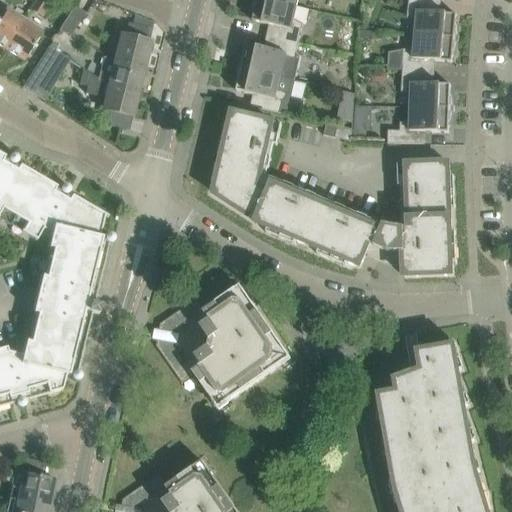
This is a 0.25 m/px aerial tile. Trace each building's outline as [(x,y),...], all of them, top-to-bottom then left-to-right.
[(37,0),(30,11),(40,18),(47,6),(37,0)] [(293,20),(296,7),(264,0),(253,0),(253,1),(252,13),(254,13),(252,22),(276,27),(273,39),(298,45),(303,25),(293,20)] [(433,13),(434,2),(420,0),(409,0),(407,20),(416,23),(415,36),(458,40),(458,37),(458,25),(456,24),(456,16),(433,13)] [(74,31),(85,14),(74,7),(58,31),(69,38),(71,35),(74,31)] [(0,46),(6,50),(23,22),(4,11),(4,12),(0,9),(0,46)] [(153,30),(155,24),(133,16),(131,25),(153,30)] [(23,22),(6,50),(24,62),(42,34),(32,27),(23,22)] [(114,62),(144,69),(150,44),(120,36),(114,61),(114,62)] [(458,43),(458,40),(415,36),(414,48),(389,54),(388,67),(403,67),(402,72),(427,73),(428,61),(452,64),(453,55),(455,55),(458,43)] [(294,64),(298,45),(273,39),(270,51),(247,45),(245,54),(243,53),(239,65),(238,68),(280,77),(283,65),(294,64)] [(46,75),(58,55),(48,48),(35,68),(46,75)] [(56,82),(67,65),(69,62),(58,55),(46,75),(56,82)] [(114,62),(114,61),(103,58),(98,81),(104,85),(138,94),(144,69),(114,62)] [(277,90),(280,77),(238,68),(237,71),(236,83),(238,83),(236,92),(260,97),(257,109),(282,115),(287,95),(277,90)] [(427,85),(427,73),(402,72),(401,93),(411,96),(410,109),(454,110),(454,107),(452,95),(450,95),(451,86),(427,85)] [(132,119),(138,94),(104,85),(98,81),(94,96),(105,99),(102,111),(132,119)] [(355,109),(355,120),(368,121),(368,109),(355,109)] [(453,113),(454,110),(410,109),(410,121),(400,124),(400,132),(388,132),(387,145),(424,145),(425,133),(449,134),(449,125),(451,125),(453,113)] [(282,125),(251,118),(231,114),(229,126),(225,125),(211,183),(215,184),(213,194),(251,219),(257,222),(256,225),(360,269),(371,243),(375,245),(374,248),(381,251),(379,257),(397,261),(397,254),(404,254),(404,258),(403,258),(404,279),(453,277),(453,264),(457,264),(453,177),(450,177),(449,164),(398,166),(398,188),(401,188),(403,230),(383,226),(267,177),(274,145),(277,146),(282,125)] [(353,131),(338,127),(326,125),(324,136),(351,142),(353,131)] [(17,171),(2,162),(5,157),(0,154),(0,213),(3,209),(28,223),(22,233),(36,242),(42,231),(52,233),(99,238),(104,217),(106,219),(107,218),(72,197),(69,201),(54,192),(57,188),(20,166),(17,171)] [(18,161),(18,160),(18,158),(17,158),(17,157),(16,156),(15,156),(14,155),(13,155),(12,155),(12,156),(10,156),(10,157),(9,158),(9,159),(9,160),(16,164),(17,163),(18,162),(18,161)] [(70,191),(70,190),(70,189),(69,188),(68,187),(67,186),(65,186),(63,186),(62,187),(61,188),(60,189),(60,190),(68,195),(68,194),(69,193),(70,191)] [(105,239),(99,238),(52,233),(48,250),(53,251),(46,280),(41,279),(33,313),(37,315),(30,344),(26,343),(22,358),(65,376),(71,378),(71,379),(72,381),(73,382),(75,383),(76,383),(78,382),(79,381),(80,380),(80,378),(79,376),(78,375),(77,374),(91,314),(98,316),(100,306),(93,305),(108,245),(110,245),(111,244),(112,243),(113,242),(113,240),(113,238),(111,237),(110,236),(108,236),(107,237),(105,238),(105,239)] [(252,294),(242,280),(230,289),(233,293),(205,312),(196,300),(160,325),(160,326),(159,331),(158,331),(156,340),(158,340),(157,346),(156,346),(182,383),(194,374),(213,402),(209,405),(217,417),(232,407),(229,403),(281,366),(284,370),(298,361),(288,347),(284,349),(248,297),(252,294)] [(491,511),(490,495),(484,496),(478,473),(482,472),(480,463),(475,464),(472,445),(478,443),(470,423),(468,423),(466,409),(471,407),(464,387),(462,388),(460,374),(465,372),(458,352),(456,352),(455,347),(419,354),(422,370),(393,380),(395,395),(379,397),(380,402),(378,402),(378,424),(384,424),(386,437),(384,438),(384,459),(390,459),(394,484),(391,484),(390,484),(394,499),(395,499),(398,498),(401,511),(491,511)] [(65,376),(22,358),(8,355),(6,348),(0,350),(0,397),(8,396),(9,399),(28,394),(27,390),(46,385),(48,394),(62,390),(65,376)] [(122,501),(123,501),(122,507),(120,507),(119,511),(237,511),(210,473),(214,470),(204,456),(192,464),(195,468),(167,488),(159,475),(122,501)] [(49,508),(55,481),(22,474),(19,490),(11,488),(8,500),(49,508)] [(48,511),(49,508),(8,500),(5,511),(48,511)]
